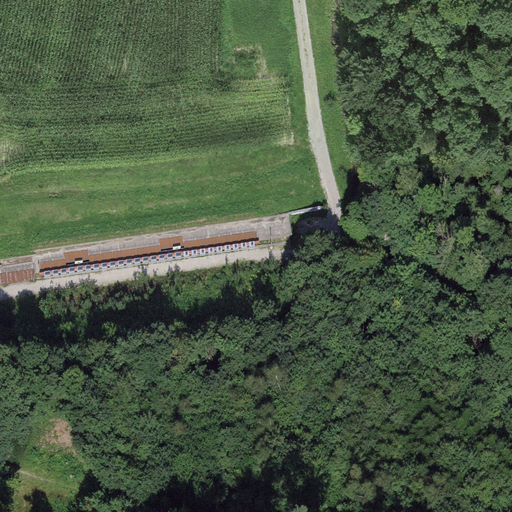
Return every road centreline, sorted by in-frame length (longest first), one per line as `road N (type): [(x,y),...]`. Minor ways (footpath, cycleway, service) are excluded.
road 1 (track): [(0,297),(318,255),(333,246),(335,215)]
road 2 (track): [(302,0),(335,215)]
road 3 (track): [(0,464),(140,511)]
